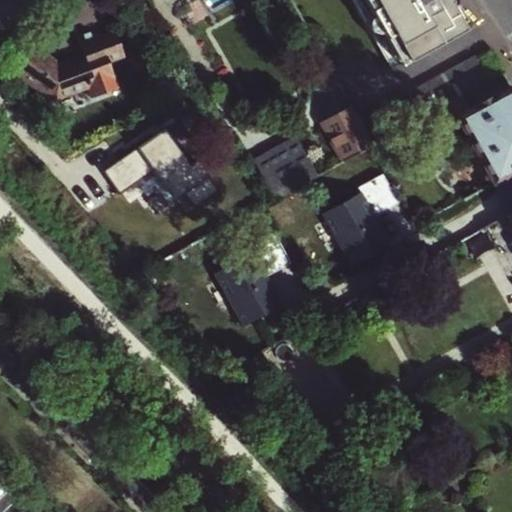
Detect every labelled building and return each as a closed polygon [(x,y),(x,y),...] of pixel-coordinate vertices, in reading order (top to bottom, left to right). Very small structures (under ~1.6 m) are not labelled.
[(446,0),(349,0),(388,70),(460,29),(446,3),(447,2),(446,0)] [(90,101),(117,96),(112,68),(128,65),(123,38),(107,41),(105,31),(84,34),(88,55),(62,60),(41,39),(18,62),(51,96),(88,89),(90,101)] [(491,75),(501,70),(490,51),(481,57),(491,75)] [(354,121),(369,147),(428,114),(487,81),(472,55),(354,121)] [(486,179),(494,181),(511,171),(511,89),(458,118),(480,158),(477,163),(486,179)] [(341,163),(369,147),(354,121),(348,110),(319,125),(341,163)] [(194,205),(225,184),(207,155),(197,162),(173,125),(108,167),(123,189),(165,161),(194,205)] [(284,194),(321,172),(297,132),(260,154),(284,194)] [(511,171),(494,181),(511,211),(511,210),(511,171)] [(357,188),(359,192),(373,217),(396,204),(380,175),(357,188)] [(359,192),(320,214),(349,267),(389,245),(373,217),(359,192)] [(249,248),(252,252),(265,276),(288,264),(272,235),(249,248)] [(252,252),(212,273),(242,326),(281,305),(265,276),(252,252)] [(390,430),(395,440),(411,431),(406,421),(390,430)]
